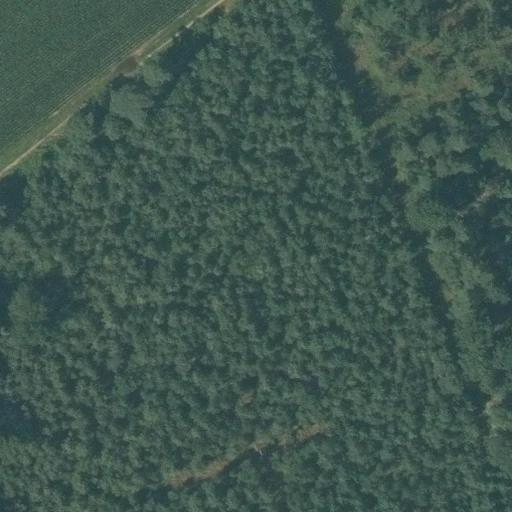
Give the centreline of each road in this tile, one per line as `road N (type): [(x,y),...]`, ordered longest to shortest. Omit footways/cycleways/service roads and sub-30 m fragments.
road 1 (track): [(511,439),(313,0)]
road 2 (track): [(0,154),(215,0)]
